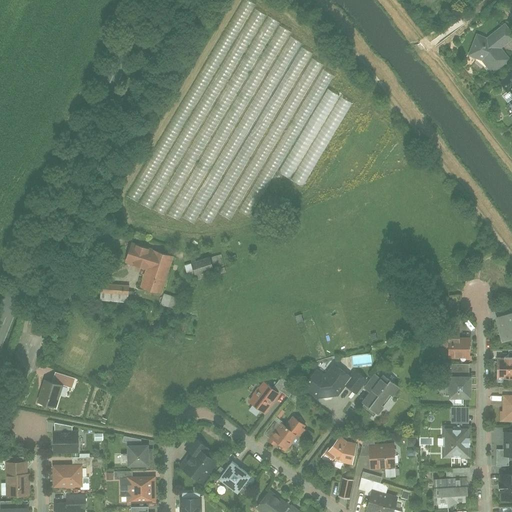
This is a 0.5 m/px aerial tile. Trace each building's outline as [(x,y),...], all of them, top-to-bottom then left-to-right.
[(205,86),(143,205),(181,224),(212,163),(216,165),(287,30),(276,24),(278,22),(265,15),(253,9),(225,63),(226,64),(221,74),(219,73),(211,89),(205,86)] [(491,75),(510,62),(502,50),(511,42),(511,34),(505,25),(487,39),(478,35),(469,57),(482,62),(491,75)] [(290,38),(280,58),(288,62),(298,42),(290,38)] [(291,63),(299,68),(309,54),(301,48),(291,63)] [(305,75),(314,78),(319,63),(310,60),(305,75)] [(511,73),(496,87),(511,106),(511,73)] [(129,244),(124,260),(146,266),(140,288),(162,294),(173,256),(129,244)] [(212,270),(208,258),(191,263),(195,275),(212,270)] [(130,294),(130,282),(99,281),(99,293),(130,294)] [(162,294),(159,305),(171,307),(173,296),(162,294)] [(511,333),(511,309),(495,315),(501,336),(511,333)] [(446,355),(469,356),(470,337),(446,336),(446,355)] [(511,377),(511,358),(500,359),(502,378),(511,377)] [(358,402),(376,416),(398,387),(380,373),(372,383),(356,370),(350,377),(336,366),(325,380),(339,391),(343,386),(360,399),(358,402)] [(469,398),(469,377),(447,377),(447,398),(469,398)] [(44,378),(37,403),(58,409),(66,384),(44,378)] [(279,394),(265,384),(252,401),(266,411),(279,394)] [(511,418),(511,394),(500,395),(501,419),(511,418)] [(283,423),(270,438),(283,449),(303,423),(295,416),(286,426),(283,423)] [(443,457),(469,457),(469,429),(443,429),(443,457)] [(55,449),(79,450),(79,433),(55,432),(55,449)] [(208,447),(196,437),(185,449),(194,457),(183,470),(195,481),(212,462),(203,453),(208,447)] [(337,459),(355,461),(356,443),(343,442),(337,437),(320,456),(331,465),(337,459)] [(395,466),(394,442),(370,443),(371,467),(395,466)] [(123,445),(124,466),(148,464),(147,444),(123,445)] [(27,494),(25,462),(4,463),(6,495),(27,494)] [(238,491),(251,476),(235,462),(222,478),(238,491)] [(52,465),(53,488),(82,487),(81,465),(52,465)] [(468,499),(467,480),(470,480),(469,469),(447,470),(448,480),(434,481),(435,505),(452,504),(451,500),(468,499)] [(511,474),(498,475),(500,500),(511,499),(511,474)] [(128,503),(154,502),(153,477),(127,477),(128,503)] [(353,479),(342,477),(338,495),(350,497),(353,479)] [(258,506),(265,511),(284,511),(289,507),(270,491),(258,506)] [(370,511),(371,511),(394,511),(399,501),(377,493),(370,511)] [(180,500),(180,511),(203,511),(203,500),(180,500)]
